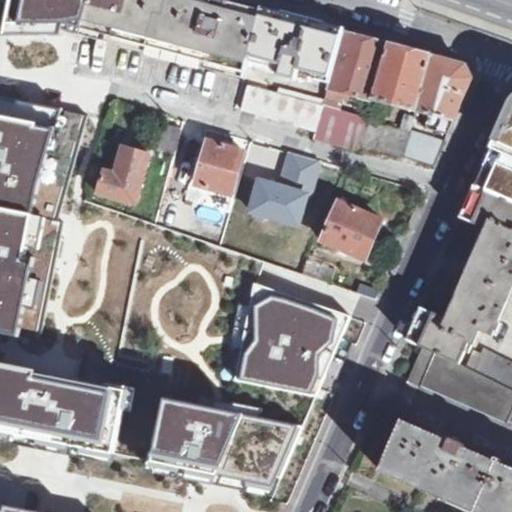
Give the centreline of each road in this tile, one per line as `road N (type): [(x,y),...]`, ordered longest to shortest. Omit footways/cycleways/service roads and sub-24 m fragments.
road 1 (unclassified): [(505,59),(308,511)]
road 2 (residential): [(331,0),(505,59)]
